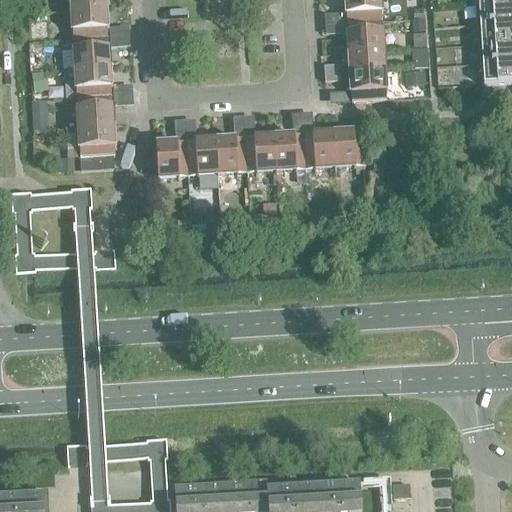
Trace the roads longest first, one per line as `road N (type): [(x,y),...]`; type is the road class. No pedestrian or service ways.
road 1 (secondary): [(0,404),(474,375)]
road 2 (secondary): [(469,311),(0,339)]
road 3 (residential): [(151,0),(158,98),(301,88),(296,0)]
